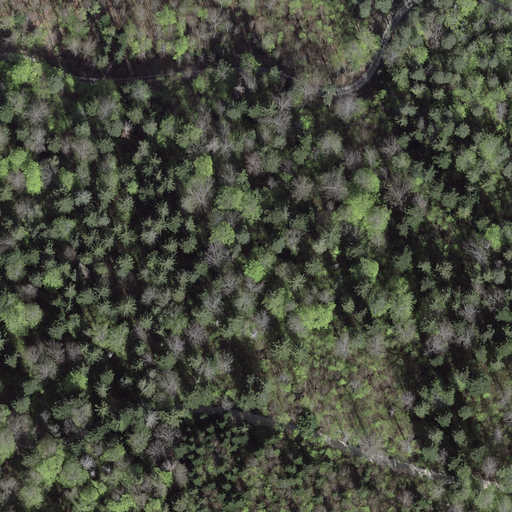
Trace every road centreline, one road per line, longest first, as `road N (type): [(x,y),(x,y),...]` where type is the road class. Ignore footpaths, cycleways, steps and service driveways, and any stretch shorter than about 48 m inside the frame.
road 1 (track): [(511,490),(403,470),(223,410),(137,409),(36,455),(0,439)]
road 2 (track): [(0,59),(85,82),(269,70),(340,93),(362,81),(412,0)]
